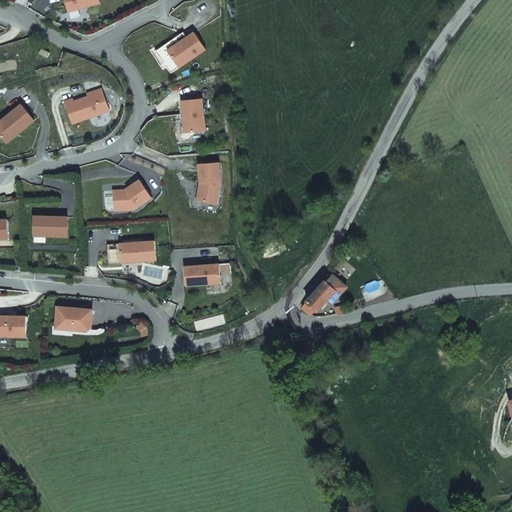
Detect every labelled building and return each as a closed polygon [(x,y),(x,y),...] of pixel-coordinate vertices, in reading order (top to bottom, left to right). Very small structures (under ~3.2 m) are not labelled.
[(98,0),(63,0),(67,12),(99,3),(98,0)] [(205,50),(194,33),(167,51),(178,68),(205,50)] [(48,53),(40,49),(38,54),(46,58),(48,53)] [(100,89),(71,99),(72,102),(101,92),(100,89)] [(71,99),(63,102),(71,124),(108,111),(101,92),(72,102),(71,99)] [(181,101),(184,134),(205,132),(201,99),(181,101)] [(20,105),(0,121),(0,137),(5,144),(33,121),(20,105)] [(198,165),(199,184),(202,184),(201,188),(198,190),(196,201),(216,205),(220,185),(219,164),(198,165)] [(112,194),(113,212),(133,211),(150,199),(139,181),(125,191),(126,191),(121,194),(112,194)] [(66,219),(33,218),(32,236),(66,237),(66,219)] [(155,261),(154,242),(106,245),(107,265),(155,261)] [(183,268),(185,287),(220,284),(219,276),(230,275),(229,264),(183,268)] [(347,289),(352,283),(334,267),(330,273),(347,289)] [(328,301),(331,304),(347,289),(330,273),(323,283),(302,306),(310,314),(313,314),(316,310),(318,312),(328,301)] [(91,311),(56,308),(55,327),(72,329),(71,331),(86,333),(89,330),(91,311)] [(25,318),(0,317),(0,337),(25,338),(25,318)] [(305,354),(313,352),(311,339),(302,341),(305,354)]
